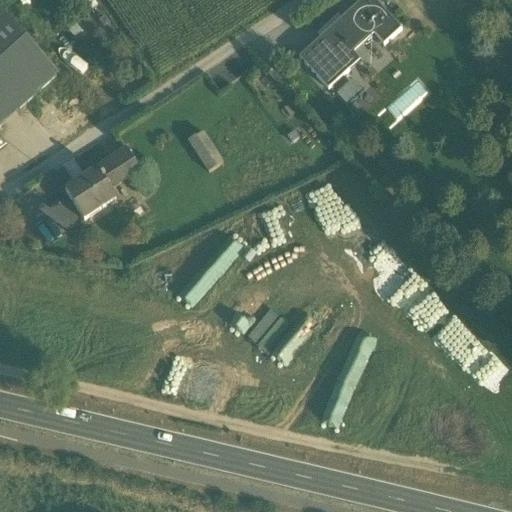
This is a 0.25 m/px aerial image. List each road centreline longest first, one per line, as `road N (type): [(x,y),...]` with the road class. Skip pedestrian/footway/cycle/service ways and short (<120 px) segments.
road 1 (secondary): [(432,511),(0,407)]
road 2 (residential): [(0,198),(300,0)]
